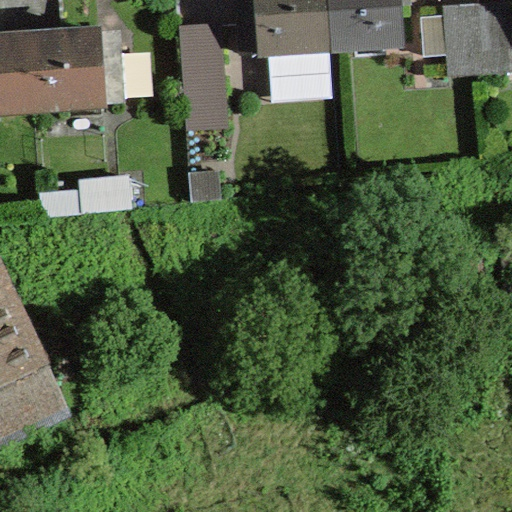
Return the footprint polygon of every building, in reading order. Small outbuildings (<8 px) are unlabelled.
[(225,0),(230,49),(323,44),(319,0),(225,0)] [(319,0),(323,44),(391,40),(388,0),(319,0)] [(441,65),(474,63),(468,0),(461,0),(437,2),(441,65)] [(468,0),(474,63),(505,61),(503,0),(468,0)] [(210,20),(170,21),(175,93),(215,91),(210,20)] [(20,33),(26,103),(114,97),(110,37),(90,37),(90,27),(20,33)] [(0,104),(26,103),(20,33),(0,33),(0,104)] [(215,91),(175,93),(178,126),(217,123),(215,91)] [(184,197),(209,193),(207,163),(181,166),(184,197)] [(34,214),(76,209),(75,184),(33,187),(34,214)] [(0,301),(31,369),(44,365),(0,272),(0,301)] [(0,441),(54,417),(31,369),(0,301),(0,441)]
